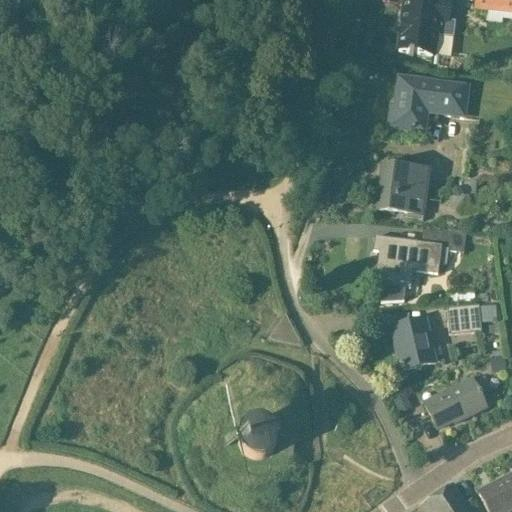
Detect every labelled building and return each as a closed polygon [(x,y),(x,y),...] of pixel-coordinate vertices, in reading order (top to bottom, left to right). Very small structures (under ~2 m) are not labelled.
[(435,2),(422,0),(404,0),(403,9),(397,55),(432,60),(434,38),(453,40),(455,24),(447,23),(449,9),(449,4),(435,2)] [(511,0),(474,0),(473,12),(502,15),(502,21),(511,21),(511,0)] [(426,117),(463,122),(467,90),(398,82),(393,115),(390,115),(388,132),(408,135),(408,132),(424,134),(424,131),(426,117)] [(421,224),(422,219),(427,174),(382,168),(376,214),(406,217),(405,222),(421,224)] [(437,278),(441,253),(463,255),(466,235),(444,232),(444,235),(422,232),(420,246),(374,240),(372,255),(378,255),(373,288),(382,289),(382,294),(380,307),(403,305),(405,292),(410,293),(412,275),(437,278)] [(3,274),(0,277),(0,298),(13,282),(3,274)] [(447,310),(449,337),(481,334),(479,315),(499,313),(499,306),(447,310)] [(302,349),(285,318),(267,344),(302,349)] [(435,366),(425,322),(420,324),(389,330),(399,375),(435,366)] [(485,378),(472,384),(471,382),(442,397),(423,405),(437,434),(439,433),(454,425),(455,427),(486,412),(479,398),(491,392),(485,378)] [(262,423),(255,422),(248,424),(243,428),(239,434),(237,441),(238,448),(241,455),(246,459),(252,462),(259,463),(266,461),(272,457),(276,451),(278,444),(277,437),(274,431),(269,426),(262,423)] [(511,511),(511,476),(477,495),(485,511),(511,511)] [(469,511),(453,487),(420,508),(422,511),(469,511)]
